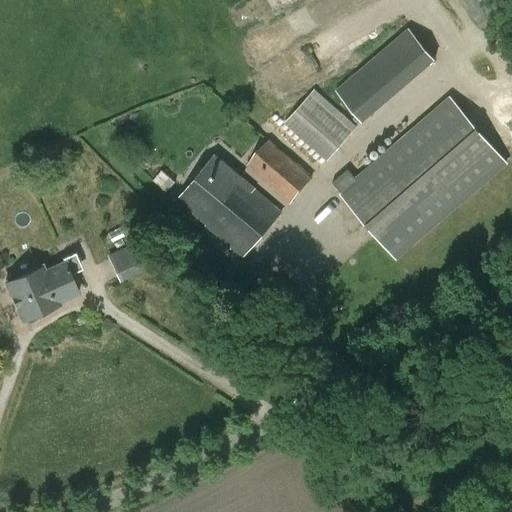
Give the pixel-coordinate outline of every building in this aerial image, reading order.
[(336,91),(362,122),(435,60),(409,29),(336,91)] [(315,90),(285,124),(327,161),(357,126),(315,90)] [(339,194),(375,235),(397,260),(508,163),(450,97),(356,179),(348,170),(333,182),(342,192),(339,194)] [(248,166),(291,203),(314,176),(270,140),(248,166)] [(216,155),(178,200),(244,256),(280,214),(241,180),(243,178),(216,155)] [(109,258),(119,282),(157,266),(146,241),(109,258)] [(65,262),(44,271),(42,266),(5,282),(23,322),(60,306),(58,301),(78,293),(65,262)] [(360,452),(365,460),(373,456),(369,447),(360,452)]
